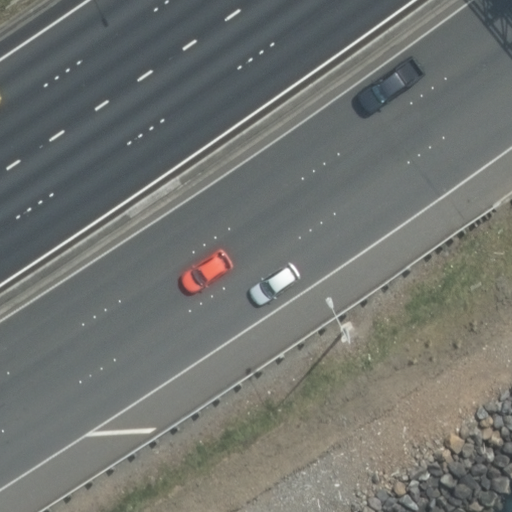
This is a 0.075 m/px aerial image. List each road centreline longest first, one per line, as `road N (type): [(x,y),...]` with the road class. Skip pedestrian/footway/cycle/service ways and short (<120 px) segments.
road 1 (motorway): [(511,25),(230,227),(0,371)]
road 2 (motorway): [(0,222),(328,0)]
